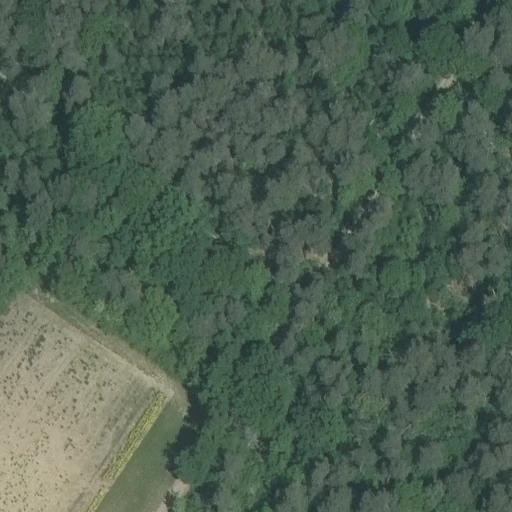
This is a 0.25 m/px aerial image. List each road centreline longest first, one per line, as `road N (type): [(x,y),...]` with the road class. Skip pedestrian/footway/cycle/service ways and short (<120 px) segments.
road 1 (track): [(0,77),(304,301)]
road 2 (track): [(304,301),(505,0)]
road 3 (track): [(163,511),(304,301)]
